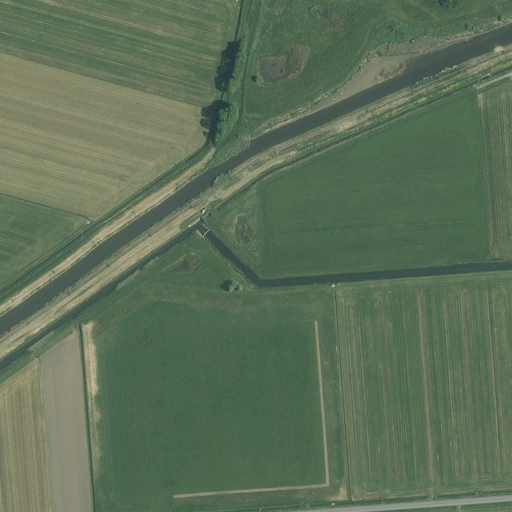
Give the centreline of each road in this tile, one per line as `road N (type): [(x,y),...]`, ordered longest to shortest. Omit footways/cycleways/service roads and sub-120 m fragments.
road 1 (track): [(0,351),(265,163),(511,56)]
road 2 (track): [(0,303),(214,148)]
road 3 (track): [(0,380),(193,245)]
road 4 (tertiary): [(310,511),(511,497)]
road 5 (track): [(260,0),(239,120),(214,148)]
